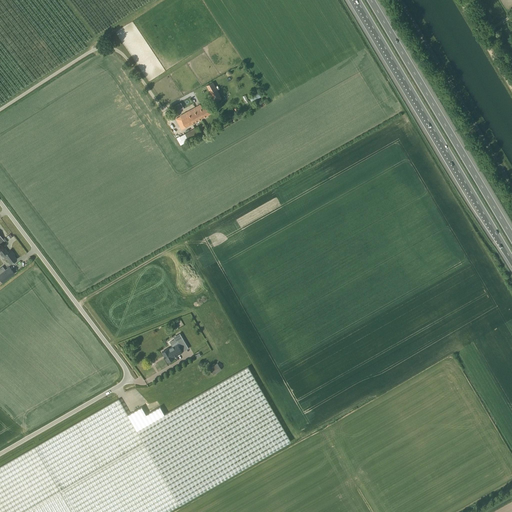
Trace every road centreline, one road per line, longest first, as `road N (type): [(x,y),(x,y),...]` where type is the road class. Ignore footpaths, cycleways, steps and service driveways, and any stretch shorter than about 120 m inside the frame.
road 1 (unclassified): [(0,457),(124,388),(128,378),(0,202)]
road 2 (motorway): [(356,0),(511,260)]
road 3 (motorway): [(511,237),(372,0)]
road 4 (unclassified): [(0,111),(113,47),(136,65),(170,115)]
road 5 (unclassified): [(511,177),(406,0)]
